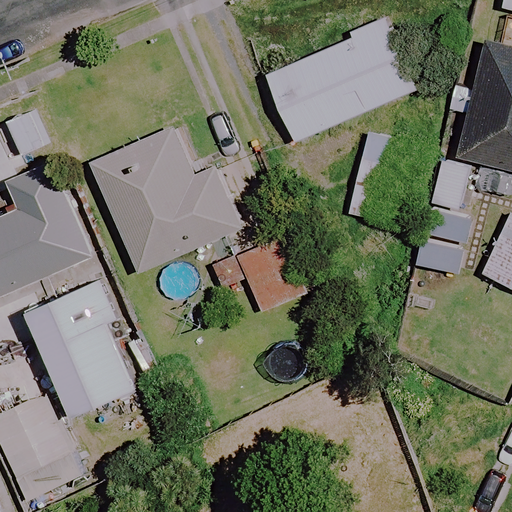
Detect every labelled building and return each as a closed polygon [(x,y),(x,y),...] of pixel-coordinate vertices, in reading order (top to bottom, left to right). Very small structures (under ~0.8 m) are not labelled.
[(418,92),(390,26),(270,76),(298,142),(418,92)] [(511,43),(496,39),(461,160),(511,174),(511,43)] [(429,145),(368,133),(350,216),(412,229),(429,145)] [(171,187),(152,141),(96,164),(142,274),(246,231),(219,167),(171,187)] [(0,299),(95,261),(56,165),(10,184),(22,214),(0,223),(0,299)] [(511,217),(485,275),(511,287),(511,217)] [(307,296),(286,242),(242,259),(263,313),(307,296)] [(142,390),(98,282),(33,308),(77,416),(142,390)] [(86,478),(75,455),(21,479),(31,502),(86,478)] [(0,511),(5,511),(9,511),(0,489),(0,511)]
